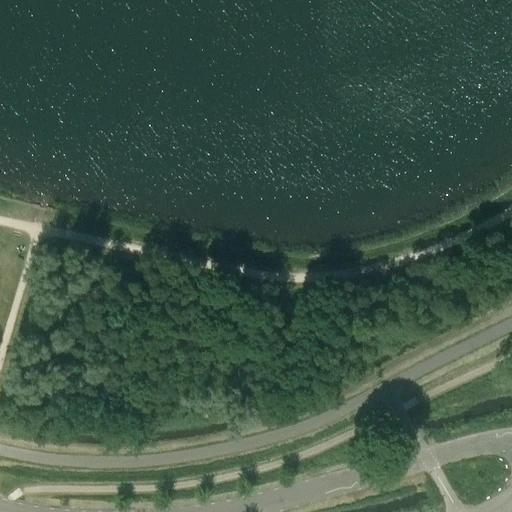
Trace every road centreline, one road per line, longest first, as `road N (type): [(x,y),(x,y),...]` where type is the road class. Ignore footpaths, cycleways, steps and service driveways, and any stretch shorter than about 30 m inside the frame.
road 1 (unknown): [(0,506),(15,492),(200,483),(283,463),(511,353)]
road 2 (tertiary): [(235,511),(511,438)]
